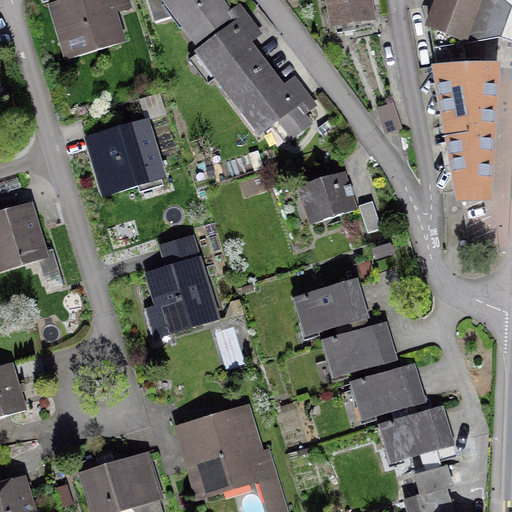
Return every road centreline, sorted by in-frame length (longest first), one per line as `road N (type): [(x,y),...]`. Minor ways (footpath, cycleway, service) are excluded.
road 1 (residential): [(0,11),(115,413)]
road 2 (residential): [(442,276),(287,39),(251,0)]
road 3 (residential): [(442,276),(396,0)]
